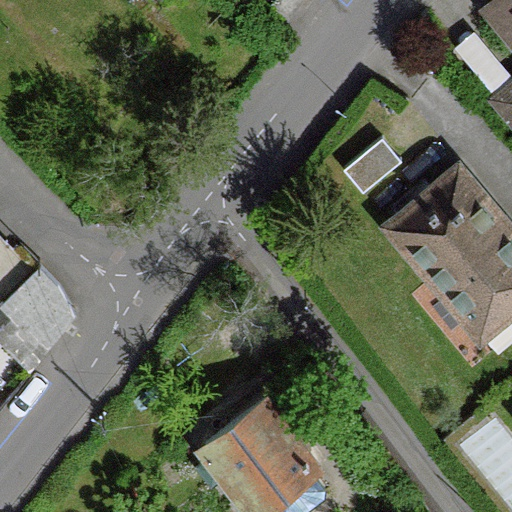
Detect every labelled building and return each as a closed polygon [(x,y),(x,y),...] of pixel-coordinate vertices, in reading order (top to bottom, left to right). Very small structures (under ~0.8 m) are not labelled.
[(303,0),(282,0),(277,6),(291,17),(303,0)] [(511,0),(500,0),(492,7),(511,30),(511,0)] [(511,84),(496,97),(511,116),(511,84)] [(403,158),(385,135),(347,167),(366,189),(403,158)] [(511,227),(461,165),(393,223),(482,333),(511,307),(511,227)] [(268,396),(208,441),(256,505),(262,500),(310,464),(316,459),(268,396)] [(310,464),(262,500),(271,511),(304,511),(326,496),(327,486),(310,464)]
